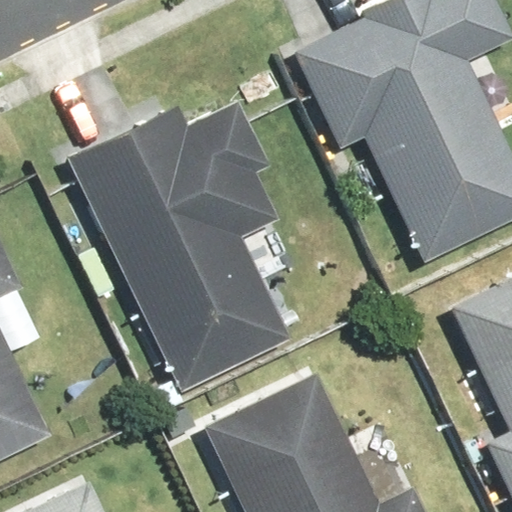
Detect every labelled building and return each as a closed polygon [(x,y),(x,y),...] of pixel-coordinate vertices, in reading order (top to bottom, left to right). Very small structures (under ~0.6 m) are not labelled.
[(366,18),(294,52),(341,150),(365,138),(424,264),(511,223),(511,150),(470,62),(511,41),(511,33),(496,0),(385,0),(362,11),(366,18)] [(177,106),(66,159),(78,183),(180,394),(292,340),(243,239),(278,222),(255,174),(270,167),(248,122),(238,102),(187,126),(177,106)] [(0,460),(52,436),(0,328),(0,298),(24,288),(0,238),(0,460)] [(511,511),(511,267),(431,305),(491,429),(466,441),(500,511),(511,511)] [(298,372),(185,425),(225,511),(409,511),(397,486),(360,503),(298,372)] [(85,511),(70,480),(2,511),(85,511)]
